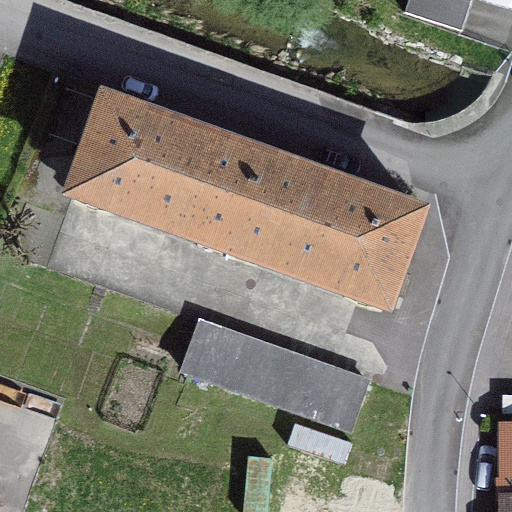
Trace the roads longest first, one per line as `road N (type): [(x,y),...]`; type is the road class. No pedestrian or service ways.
road 1 (residential): [(497,190),(0,19)]
road 2 (residential): [(429,511),(429,453),(497,190)]
